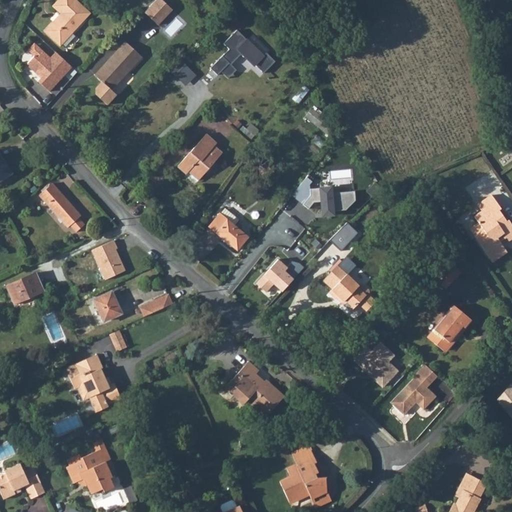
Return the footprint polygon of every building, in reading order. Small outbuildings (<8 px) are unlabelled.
[(78,0),(55,0),(51,6),(59,13),(45,31),(61,44),(83,18),(76,13),(83,4),(78,0)] [(171,10),(160,0),(155,0),(152,4),(143,13),(156,25),(171,10)] [(90,10),(83,4),(76,13),(83,18),(90,10)] [(236,29),(221,43),(227,49),(208,67),(216,75),(222,72),(226,77),(235,70),(228,63),(238,56),(250,67),(252,64),(261,72),(273,61),(236,29)] [(33,42),(26,49),(33,55),(25,64),(39,76),(35,82),(49,94),(73,67),(54,50),(49,56),(33,42)] [(139,59),(123,44),(91,76),(98,82),(92,89),(91,96),(103,108),(114,97),(108,91),(139,59)] [(180,59),(169,70),(184,85),(196,74),(180,59)] [(132,81),(127,76),(114,89),(120,94),(132,81)] [(327,132),(335,121),(314,106),(306,117),(327,132)] [(186,173),(196,182),(220,153),(212,146),(214,143),(203,134),(174,168),(183,176),(186,173)] [(0,182),(12,176),(0,155),(0,182)] [(305,176),(290,195),(307,209),(313,203),(317,202),(318,217),(333,216),(333,211),(344,210),(356,201),(352,178),(330,179),(330,184),(310,184),(312,181),(305,176)] [(81,216),(53,184),(40,196),(68,228),(81,216)] [(507,244),(503,238),(511,231),(511,216),(510,217),(501,206),(504,204),(494,191),(480,201),(485,208),(478,213),(483,220),(488,227),(478,235),(493,255),(507,244)] [(247,237),(232,225),(236,219),(221,208),(216,215),(223,219),(213,232),(237,250),(247,237)] [(223,219),(216,215),(207,228),(213,232),(223,219)] [(488,227),(483,220),(473,228),(478,235),(488,227)] [(347,223),(331,240),(341,251),(357,233),(347,223)] [(118,248),(114,240),(92,250),(106,280),(126,271),(124,266),(121,265),(120,262),(122,261),(116,249),(118,248)] [(443,268),(445,270),(458,256),(455,254),(443,268)] [(445,270),(454,278),(467,264),(458,256),(445,270)] [(286,266),(275,257),(253,283),(266,294),(273,286),(281,293),(304,268),(298,262),(290,260),(286,266)] [(329,296),(335,301),(338,298),(344,303),(342,305),(352,313),(357,306),(364,311),(369,311),(373,306),(373,301),(370,299),(369,294),(362,287),(358,287),(347,278),(348,276),(339,268),(323,285),(332,292),(329,296)] [(448,286),(454,278),(445,270),(443,268),(436,275),(448,286)] [(47,291),(39,274),(11,286),(19,305),(47,291)] [(123,311),(113,291),(96,299),(106,320),(123,311)] [(169,293),(140,306),(145,317),(174,303),(169,293)] [(195,314),(165,328),(171,341),(226,317),(222,314),(199,294),(189,298),(195,314)] [(457,341),(455,340),(459,337),(460,337),(467,330),(469,331),(476,322),(458,306),(431,338),(447,351),(457,341)] [(126,347),(119,331),(110,336),(117,351),(126,347)] [(371,342),(360,355),(373,368),(374,366),(378,369),(378,372),(389,382),(404,367),(394,358),(400,351),(386,339),(378,348),(371,342)] [(78,389),(83,402),(88,399),(95,414),(108,408),(107,406),(120,399),(113,384),(108,386),(100,370),(103,369),(96,355),(71,366),(74,372),(67,375),(73,391),(78,389)] [(245,400),(264,417),(283,394),(268,381),(266,383),(255,372),(258,368),(248,360),(228,382),(224,387),(242,404),(245,400)] [(444,372),(431,360),(420,372),(421,373),(398,399),(411,411),(419,403),(418,400),(421,397),(431,405),(443,392),(433,383),(444,372)] [(511,386),(510,384),(496,400),(511,418),(511,386)] [(326,476),(317,476),(315,473),(319,471),(315,462),(316,460),(311,449),(312,448),(310,443),(292,452),(296,463),(287,467),(291,476),(281,480),(289,501),(308,493),(309,497),(326,489),(326,476)] [(85,478),(91,493),(102,488),(104,492),(113,488),(109,479),(111,478),(105,461),(110,460),(105,449),(81,459),(82,461),(68,467),(74,483),(85,478)] [(21,464),(7,470),(9,475),(0,478),(0,484),(1,488),(0,488),(0,490),(6,501),(14,499),(18,497),(16,492),(28,486),(34,499),(48,493),(38,471),(27,475),(21,464)] [(471,511),(474,506),(476,506),(487,484),(467,475),(457,496),(462,498),(457,506),(454,506),(451,511),(471,511)] [(316,511),(324,511),(334,508),(326,489),(309,497),(316,511)]
